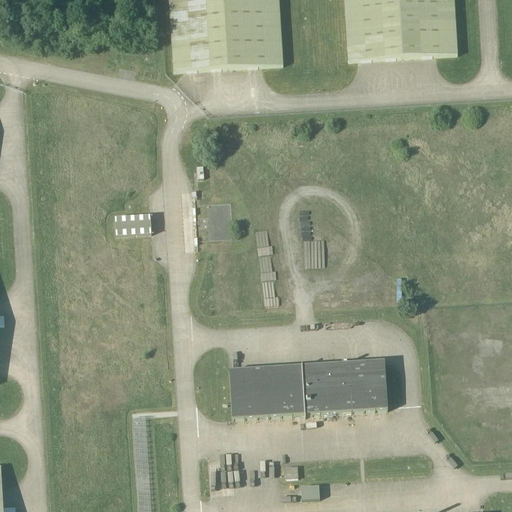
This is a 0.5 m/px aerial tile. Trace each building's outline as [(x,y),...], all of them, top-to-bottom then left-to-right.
[(167,0),(173,76),(282,69),(277,0),(167,0)] [(343,0),(348,66),(457,59),(453,0),(343,0)] [(197,183),(204,182),(203,170),(196,170),(197,183)] [(117,241),(153,239),(152,219),(115,222),(117,241)] [(227,376),(230,426),(387,416),(384,366),(227,376)] [(285,482),(298,481),(297,468),(284,469),(285,482)] [(323,489),(306,490),(307,503),(324,502),(323,489)]
